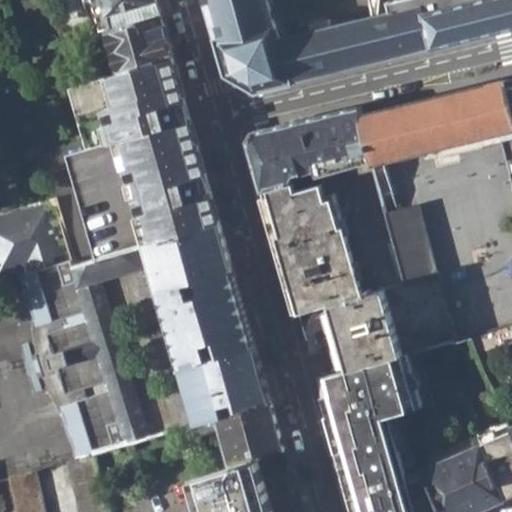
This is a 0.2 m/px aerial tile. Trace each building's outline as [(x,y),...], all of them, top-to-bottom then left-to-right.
[(103,0),(111,28),(161,13),(157,0),(103,0)] [(374,15),(332,25),(330,18),(320,20),(311,22),(312,29),(280,37),(276,22),(274,22),(268,0),(209,0),(219,36),(217,37),(228,71),(257,88),(434,44),(425,7),(424,2),(394,9),(374,15)] [(371,0),(374,15),(394,9),(391,0),(371,0)] [(424,2),(425,7),(454,0),(391,0),(394,9),(424,2)] [(511,0),(454,0),(425,7),(426,12),(434,44),(511,24),(511,0)] [(108,28),(120,69),(172,53),(161,13),(111,28),(108,28)] [(77,191),(96,258),(146,243),(220,221),(206,173),(202,159),(181,87),(172,53),(120,69),(77,81),(65,85),(85,149),(66,154),(77,191)] [(511,76),(488,83),(363,114),(375,158),(511,124),(511,76)] [(320,172),(375,158),(363,114),(361,103),(252,130),(248,140),(262,190),(297,181),(298,190),(323,183),(320,172)] [(323,183),(298,190),(297,181),(262,190),(299,317),(330,308),(348,370),(408,353),(408,355),(456,342),(437,272),(407,281),(388,213),(375,158),(320,172),(323,183)] [(102,278),(152,264),(146,243),(96,258),(74,265),(54,198),(0,211),(0,273),(6,277),(7,279),(21,274),(36,326),(42,324),(51,355),(46,356),(49,368),(55,367),(66,405),(59,406),(75,458),(95,452),(149,436),(145,425),(122,432),(80,284),(102,278)] [(388,213),(407,281),(437,272),(419,205),(388,213)] [(146,243),(152,264),(162,301),(236,280),(220,221),(146,243)] [(145,425),(102,278),(80,284),(122,432),(145,425)] [(236,280),(162,301),(179,362),(253,341),(236,280)] [(270,400),(253,341),(179,362),(192,408),(196,421),(270,400)] [(322,398),(353,511),(474,511),(511,496),(511,430),(421,467),(424,474),(407,481),(405,473),(390,419),(392,415),(420,408),(405,356),(408,355),(408,353),(348,370),(327,376),(332,396),(322,398)] [(332,396),(327,376),(317,379),(322,398),(332,396)] [(285,450),(270,400),(196,421),(189,423),(193,437),(222,429),(231,465),(259,457),(285,450)] [(109,511),(95,452),(75,458),(67,460),(80,511),(109,511)] [(274,511),(259,457),(231,465),(200,474),(195,475),(204,511),(274,511)] [(421,467),(405,473),(407,481),(424,474),(421,467)] [(9,478),(18,511),(46,511),(36,469),(9,478)]
